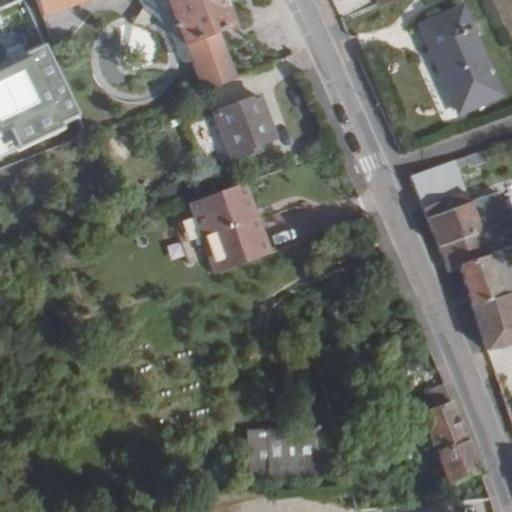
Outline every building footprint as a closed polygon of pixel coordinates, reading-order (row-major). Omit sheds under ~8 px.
[(38,0),(42,10),(70,0),(167,0),(184,44),(191,41),(208,87),(243,73),(226,26),(235,23),(226,0),(38,0)] [(167,0),(141,0),(163,54),(184,44),(167,0)] [(466,9),(424,27),(463,115),(505,96),(466,9)] [(29,116),(39,137),(64,125),(49,97),(70,88),(46,41),(25,51),(37,75),(23,82),(38,111),(29,116)] [(297,54),(291,41),(280,46),(285,58),(297,54)] [(262,95),(215,113),(234,161),(254,153),(256,158),(266,154),(262,145),(281,137),(264,94),(262,95)] [(215,113),(191,123),(202,152),(227,143),(215,113)] [(463,172),(490,163),(485,150),(458,159),(463,172)] [(255,207),(245,177),(241,178),(189,198),(193,212),(176,218),(182,235),(255,207)] [(465,188),(424,205),(439,244),(509,216),(497,186),(469,197),(465,188)] [(270,248),(255,207),(182,235),(189,258),(208,252),(214,268),(270,248)] [(511,247),(511,223),(509,216),(439,244),(450,268),(460,265),(475,308),(511,294),(511,274),(503,251),(511,247)] [(489,347),(511,339),(511,294),(475,308),(489,347)] [(421,411),(452,481),(483,469),(471,439),(469,440),(461,424),(465,422),(462,416),(458,416),(451,400),(443,404),(439,396),(427,402),(429,408),(421,411)] [(300,478),(301,454),(318,455),(319,429),(251,427),(250,477),(300,478)]
